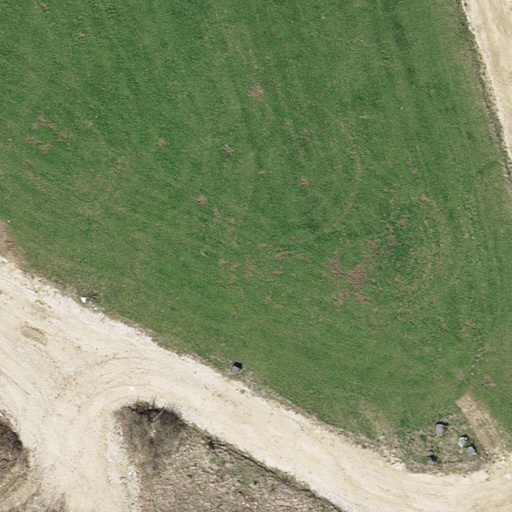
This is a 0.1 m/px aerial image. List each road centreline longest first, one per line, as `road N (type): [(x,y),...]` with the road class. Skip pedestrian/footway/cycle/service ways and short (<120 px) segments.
road 1 (track): [(511,499),(440,503),(45,338),(0,311)]
road 2 (track): [(94,511),(45,338)]
